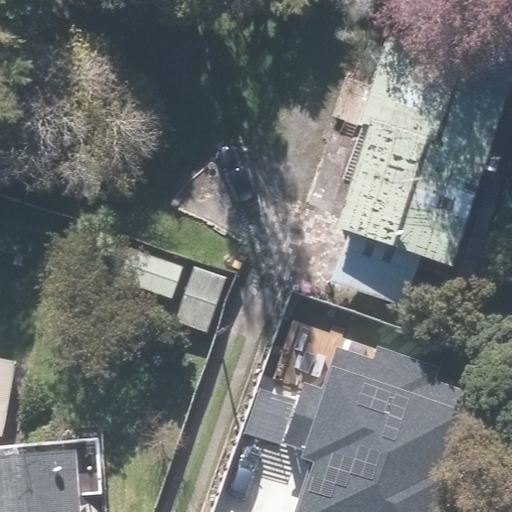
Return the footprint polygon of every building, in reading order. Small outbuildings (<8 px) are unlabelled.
[(511,84),(511,61),(397,28),(340,224),(461,259),(511,84)] [(127,243),(117,273),(188,298),(180,321),(214,333),(233,279),(127,243)] [(274,511),(436,511),(480,383),(334,334),(274,511)] [(0,353),(0,432),(7,434),(26,360),(0,353)] [(101,444),(0,449),(0,511),(88,511),(88,494),(103,493),(101,444)]
